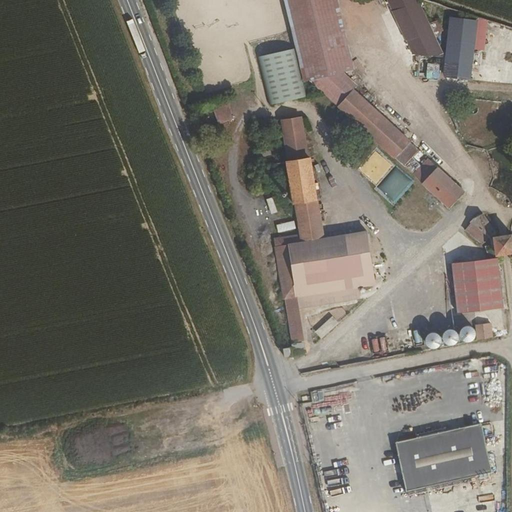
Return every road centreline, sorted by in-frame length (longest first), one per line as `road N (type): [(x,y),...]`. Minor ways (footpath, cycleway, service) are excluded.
road 1 (secondary): [(127,0),(272,377)]
road 2 (unknown): [(462,511),(493,506),(498,493),(502,453),(491,405),(372,429)]
road 3 (unclassified): [(276,392),(511,345)]
road 4 (track): [(482,193),(410,98),(363,18)]
road 5 (residential): [(415,257),(324,347),(272,377)]
road 6 (secondary): [(276,392),(304,511)]
